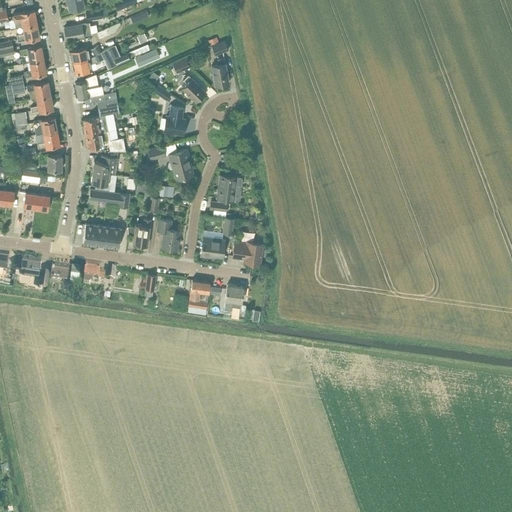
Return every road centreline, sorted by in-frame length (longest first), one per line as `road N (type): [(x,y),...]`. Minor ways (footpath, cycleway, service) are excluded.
road 1 (residential): [(61,249),(73,130),(48,0)]
road 2 (residential): [(187,267),(61,249)]
